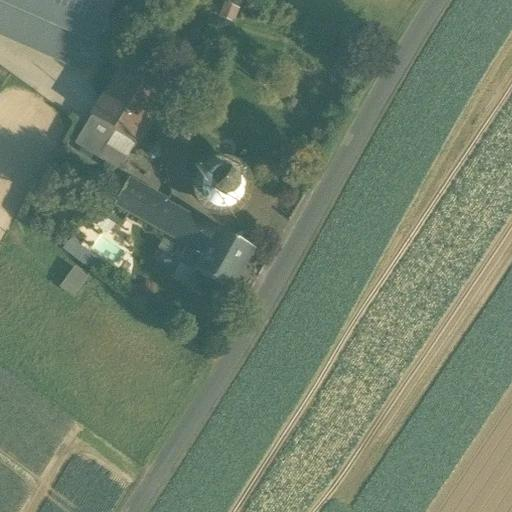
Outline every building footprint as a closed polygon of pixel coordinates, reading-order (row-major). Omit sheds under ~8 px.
[(112,0),(0,0),(0,34),(82,70),(112,0)] [(91,120),(134,147),(167,95),(123,68),(91,120)] [(134,147),(91,120),(83,133),(105,147),(126,160),(134,147)] [(105,147),(83,133),(74,146),(97,160),(105,147)] [(105,147),(97,160),(117,173),(126,160),(105,147)] [(231,214),(241,208),(246,198),(247,187),(242,176),(233,170),(221,168),(211,171),(203,180),(200,191),(202,202),(209,211),(220,215),(231,214)] [(199,254),(203,257),(216,233),(147,194),(151,186),(132,176),(114,207),(199,254)] [(194,273),(229,293),(252,253),(216,233),(203,257),(199,254),(196,259),(200,262),(194,273)] [(93,272),(101,261),(71,241),(64,251),(93,272)] [(75,267),(59,287),(73,298),(89,278),(75,267)]
